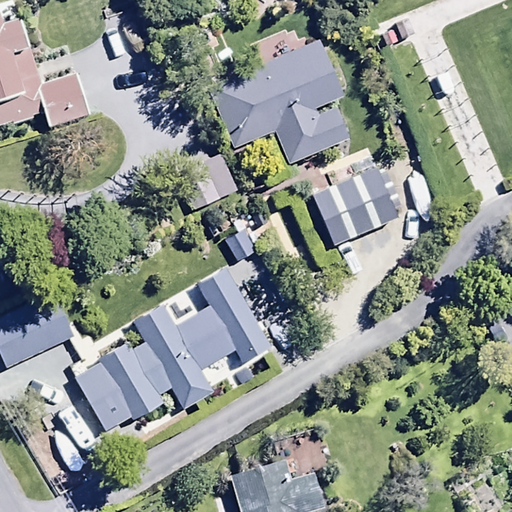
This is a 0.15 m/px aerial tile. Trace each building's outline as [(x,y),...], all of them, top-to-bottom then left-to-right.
[(0,121),(6,120),(7,124),(37,116),(39,126),(81,115),(71,74),(33,84),(14,12),(0,15),(0,121)] [(259,64),(204,85),(227,147),(269,132),(281,165),(346,140),(333,106),(314,114),(311,106),(334,98),(312,40),(298,45),(293,33),(253,48),(259,64)] [(174,176),(190,210),(231,190),(214,156),(174,176)] [(305,191),(307,194),(325,243),(392,217),(372,166),(305,191)] [(93,360),(69,373),(101,431),(156,400),(153,393),(165,387),(177,408),(209,390),(196,367),(229,349),(238,364),(267,348),(221,265),(193,281),(207,307),(169,328),(155,302),(126,318),(139,342),(126,349),(123,342),(92,359),(93,360)] [(0,366),(2,366),(67,338),(47,293),(0,313),(0,366)] [(233,511),(305,511),(316,509),(306,475),(282,482),(276,463),(224,477),(233,511)]
